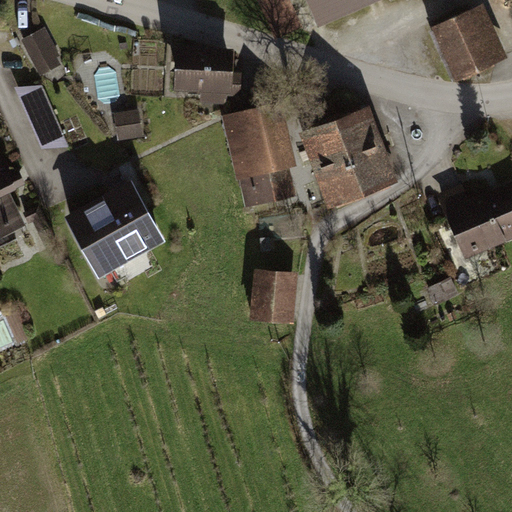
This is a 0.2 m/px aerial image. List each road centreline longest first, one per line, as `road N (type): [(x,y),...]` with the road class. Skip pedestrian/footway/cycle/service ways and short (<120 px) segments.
road 1 (track): [(351,511),(311,442),(300,400),(315,252),(334,221),(388,193),(427,159),(440,124),(439,96)]
road 2 (residential): [(105,0),(413,91),(511,97)]
